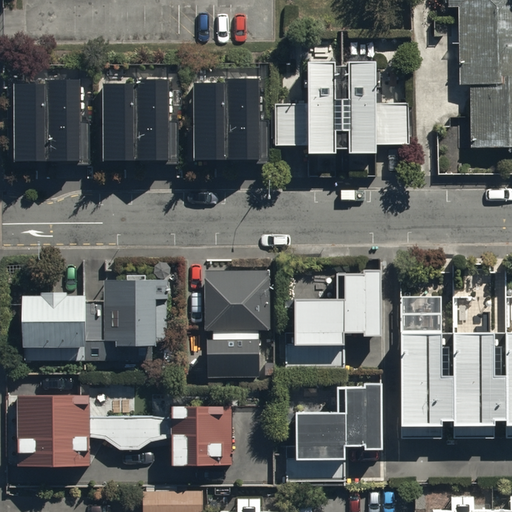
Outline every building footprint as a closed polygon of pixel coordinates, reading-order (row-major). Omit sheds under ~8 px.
[(460,86),(470,86),(471,146),(511,145),(511,0),(448,0),(448,6),(459,6),(460,86)] [(374,60),(309,62),(309,102),(275,103),(276,146),(312,145),(312,159),(378,157),(378,144),(408,143),(407,103),(375,104),(374,60)] [(258,123),(258,76),(225,77),(225,82),(193,82),(194,159),(250,159),(250,163),(269,163),(269,123),(258,123)] [(170,119),(169,77),(134,78),(134,82),(102,83),(102,163),(179,163),(179,119),(170,119)] [(15,84),(15,162),(67,162),(67,166),(91,166),(91,119),(81,119),(81,80),(47,80),(47,84),(15,84)] [(295,332),(295,344),(345,343),(345,330),(365,330),(365,335),(381,335),(380,269),(336,270),(336,298),(295,298),(295,332)] [(269,271),(207,271),(207,330),(213,330),(260,330),(270,330),(269,271)] [(169,279),(106,279),(106,300),(106,346),(153,346),(169,346),(169,279)] [(397,439),(511,439),(511,330),(444,331),(445,294),(398,294),(397,439)] [(83,295),(22,295),(22,354),(83,353),(83,300),(83,295)] [(83,353),(22,354),(22,360),(153,360),(153,346),(106,346),(106,300),(83,300),(83,353)] [(260,330),(213,330),(213,339),(208,339),(207,375),(260,375),(260,330)] [(345,366),(345,343),(295,344),(295,332),(286,332),(286,366),(345,366)] [(295,411),(296,458),(345,458),(345,445),(365,445),(365,449),(381,449),(381,381),(337,382),(338,411),(295,411)] [(90,394),(18,393),(17,462),(90,462),(88,439),(88,413),(90,394)] [(237,402),(170,402),(170,413),(88,413),(88,439),(105,439),(119,449),(139,450),(150,442),(167,442),(168,469),(237,469),(237,402)] [(345,458),(296,458),(288,457),(288,483),(345,483),(345,458)] [(203,511),(204,486),(143,486),(142,511),(203,511)]
